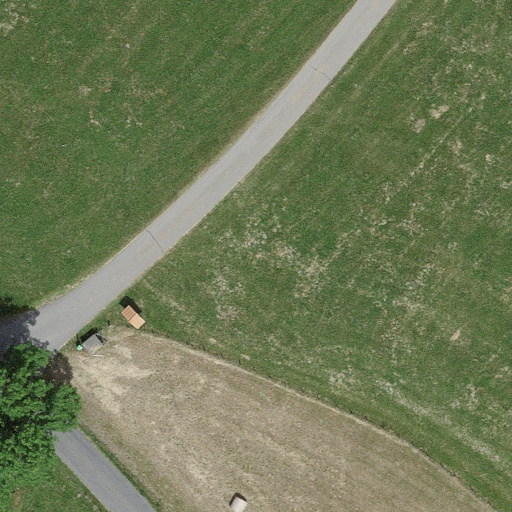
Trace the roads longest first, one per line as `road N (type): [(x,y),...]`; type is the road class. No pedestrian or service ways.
road 1 (track): [(379,0),(191,208),(42,333),(0,353)]
road 2 (unclassified): [(0,378),(131,511)]
